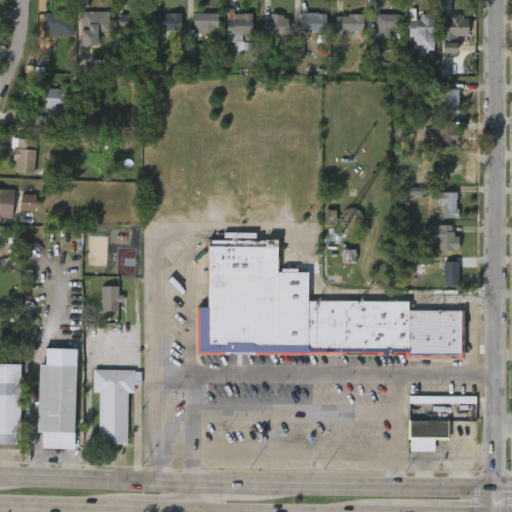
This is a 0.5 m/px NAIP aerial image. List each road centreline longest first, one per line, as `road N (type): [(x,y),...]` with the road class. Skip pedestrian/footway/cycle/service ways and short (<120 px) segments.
road 1 (tertiary): [(496,0),(498,488)]
road 2 (secondary): [(498,488),(252,484)]
road 3 (secondary): [(195,483),(25,478)]
